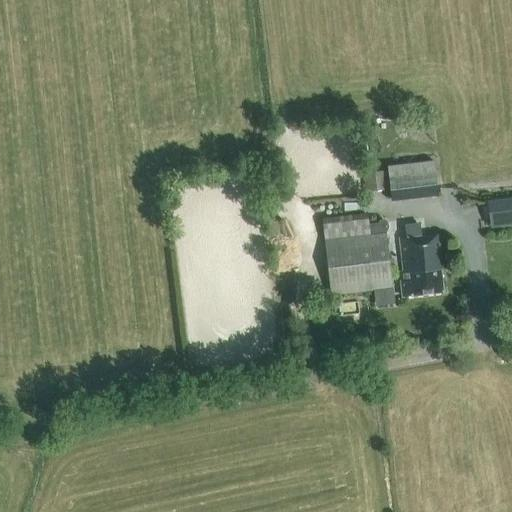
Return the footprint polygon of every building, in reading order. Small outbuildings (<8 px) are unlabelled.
[(391,200),(438,194),(434,160),(387,166),(391,200)] [(389,188),(386,170),(362,173),(365,191),(389,188)] [(511,222),(511,198),(489,201),(491,224),(511,222)] [(369,223),(369,218),(323,223),(331,294),(392,287),(384,221),(369,223)] [(442,232),(399,237),(403,271),(407,270),(408,278),(400,279),(402,295),(443,290),(440,268),(446,267),(442,232)]
